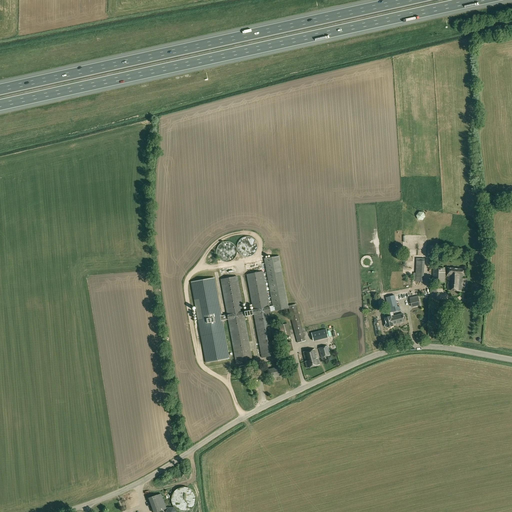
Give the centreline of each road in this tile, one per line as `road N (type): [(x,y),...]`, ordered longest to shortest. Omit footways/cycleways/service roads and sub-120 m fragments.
road 1 (motorway): [(0,105),(479,0)]
road 2 (tertiary): [(65,511),(132,486),(240,419),(372,357),(433,347),(511,359)]
road 3 (motorway): [(408,0),(0,90)]
